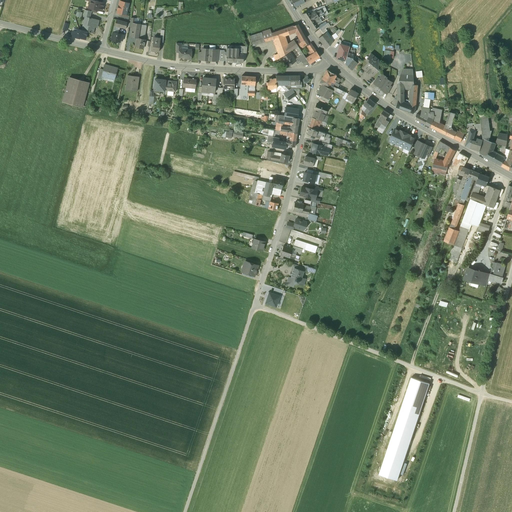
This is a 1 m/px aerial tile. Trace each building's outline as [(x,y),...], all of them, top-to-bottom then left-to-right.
[(95,0),(93,0),(90,0),(90,1),(89,4),(93,5),(92,9),(102,11),(104,3),(95,0)] [(129,3),(120,1),(119,6),(118,9),(117,13),(122,14),(126,15),(129,3)] [(325,7),(315,12),(319,17),(328,13),(325,7)] [(315,12),(311,15),(309,11),(302,14),(309,24),(314,20),(319,17),(315,12)] [(90,18),(85,17),(82,30),(87,32),(93,33),(95,25),(98,25),(99,20),(90,18)] [(127,22),(116,20),(115,26),(120,27),(126,29),(127,22)] [(314,20),(309,24),(313,30),(318,27),(319,26),(318,26),(314,20)] [(140,26),(134,25),(134,27),(132,27),(131,37),(137,38),(139,38),(140,32),(141,24),(140,24),(140,26)] [(304,36),(298,24),(287,28),(289,34),(296,31),(300,39),(304,36)] [(82,30),(79,29),(78,32),(73,31),(72,36),(79,38),(79,37),(85,39),(87,32),(82,30)] [(270,30),(264,32),(265,32),(262,33),(265,42),(273,40),(271,33),(270,30)] [(284,36),(281,30),(271,33),(273,40),(278,52),(287,46),(284,36)] [(113,32),(111,40),(120,43),(121,39),(122,39),(124,34),(118,33),(113,32)] [(262,32),(250,36),(253,46),(265,42),(262,33),(262,32)] [(323,35),(319,38),(321,41),(328,36),(325,33),(323,35)] [(141,36),(140,36),(140,38),(139,38),(137,38),(135,47),(143,49),(145,40),(144,39),(143,39),(143,37),(141,36)] [(300,39),(295,42),(294,42),(287,46),(278,52),(278,54),(280,58),(295,48),(298,46),(297,45),(301,42),(303,41),(306,39),(304,36),(300,39)] [(328,36),(321,41),(327,49),(330,45),(332,42),(328,36)] [(160,38),(153,37),(151,51),(159,52),(159,47),(159,42),(160,38)] [(316,52),(307,38),(306,39),(303,41),(307,47),(308,46),(310,49),(310,50),(313,54),(316,52)] [(303,41),(301,42),(297,45),(298,46),(300,49),(307,47),(303,41)] [(345,61),(349,46),(340,43),(336,58),(345,61)] [(181,48),(179,48),(179,52),(179,58),(188,58),(188,59),(190,59),(191,49),(181,48)] [(216,50),(202,49),(202,53),(201,60),(215,61),(216,54),(216,50)] [(238,49),(234,49),(234,54),(233,54),(233,62),(234,63),(236,63),(236,62),(243,63),(243,54),(238,54),(238,52),(238,49)] [(306,58),(306,59),(308,62),(309,64),(320,57),(316,52),(313,54),(306,58)] [(290,53),(282,58),(287,67),(295,61),(294,60),(290,53)] [(354,54),(348,53),(344,64),(352,70),(354,67),(357,63),(355,61),(352,59),(354,54)] [(300,56),(299,57),(302,62),(304,65),(308,62),(306,59),(306,58),(303,54),(300,56)] [(378,60),(370,54),(368,57),(369,58),(366,61),(367,62),(362,68),(366,71),(365,72),(368,74),(369,73),(373,76),(378,70),(375,68),(378,65),(378,60)] [(117,68),(104,65),(103,69),(101,76),(102,76),(114,79),(117,68)] [(335,75),(326,70),(320,83),(323,85),(331,89),(332,86),(330,85),(331,82),(334,84),(334,83),(335,81),(337,78),(334,76),(335,75)] [(405,74),(401,74),(398,83),(398,84),(404,84),(411,85),(411,84),(414,85),(413,74),(405,74)] [(138,77),(127,75),(125,90),(137,91),(138,77)] [(382,75),(379,79),(375,85),(380,88),(386,79),(387,78),(382,75)] [(299,76),(289,76),(289,84),(296,84),(299,84),(299,83),(299,76)] [(89,83),(69,77),(63,102),(82,107),(89,83)] [(196,80),(183,78),(183,87),(195,89),(196,80)] [(271,78),(269,78),(269,81),(268,82),(266,82),(266,85),(267,85),(267,90),(272,90),(272,89),(276,88),(276,85),(276,78),(273,78),(272,79),(271,78)] [(165,80),(156,79),(154,89),(164,90),(165,83),(165,80)] [(235,79),(223,79),(223,88),(234,89),(235,79)] [(380,88),(380,89),(385,93),(385,92),(389,85),(391,82),(386,79),(380,88)] [(177,81),(171,81),(171,83),(165,83),(164,90),(168,91),(174,91),(176,92),(177,81)] [(331,89),(323,85),(318,93),(323,96),(327,98),(332,90),(331,89)] [(300,98),(293,87),(291,88),(292,88),(296,95),(299,99),(300,98)] [(292,89),(292,88),(287,92),(291,98),(293,97),(296,95),(292,89)] [(358,94),(353,91),(353,92),(350,90),(346,98),(353,102),(358,94)] [(342,98),(337,107),(341,109),(345,100),(342,98)] [(375,104),(368,98),(366,101),(365,100),(363,103),(364,103),(363,105),(367,108),(364,112),(366,114),(375,104)] [(404,103),(398,100),(396,107),(414,114),(416,107),(415,107),(416,100),(410,100),(410,103),(410,104),(410,105),(404,103)] [(322,105),(317,104),(315,110),(312,118),(319,120),(321,121),(322,121),(325,113),(324,113),(326,108),(321,106),(322,105)] [(297,118),(298,110),(286,108),(284,116),(293,117),(297,118)] [(390,114),(384,110),(379,117),(385,121),(385,120),(390,114)] [(429,113),(422,111),(421,117),(428,120),(429,117),(429,113)] [(455,113),(449,112),(444,127),(445,128),(442,133),(454,139),(457,133),(456,132),(453,131),(453,130),(452,128),(451,127),(455,113)] [(421,117),(417,114),(415,119),(427,125),(428,120),(421,117)] [(488,114),(479,115),(480,124),(481,128),(481,129),(483,138),(488,140),(489,141),(492,131),(490,131),(488,114)] [(284,116),(277,115),(276,120),(271,119),(270,122),(277,123),(278,123),(279,123),(282,123),(284,119),(284,116)] [(299,118),(293,117),(292,120),(284,119),(282,123),(292,125),(298,126),(299,118)] [(385,121),(379,117),(377,121),(379,123),(384,125),(386,121),(385,120),(385,121)] [(319,120),(312,118),(309,127),(317,130),(318,128),(321,121),(319,120)] [(439,120),(434,119),(433,119),(433,122),(432,122),(431,127),(442,133),(445,128),(444,127),(441,126),(442,123),(439,122),(439,120)] [(470,125),(466,124),(467,133),(469,133),(470,130),(475,131),(475,130),(474,127),(473,127),(470,127),(470,125)] [(298,126),(292,125),(291,128),(288,127),(288,128),(282,127),(281,127),(280,130),(287,132),(297,133),(298,126)] [(317,130),(309,127),(307,134),(315,137),(317,130)] [(410,135),(400,130),(400,131),(395,129),(391,137),(389,141),(409,150),(411,146),(415,138),(410,136),(410,135)] [(317,130),(315,137),(319,138),(323,140),(325,133),(317,130)] [(476,142),(472,140),(475,131),(470,130),(469,133),(467,140),(466,146),(470,148),(474,149),(476,142)] [(463,134),(457,131),(456,132),(457,133),(454,139),(461,142),(464,136),(463,134)] [(297,133),(287,132),(287,135),(286,136),(290,136),(289,139),(296,140),(297,133)] [(508,134),(503,133),(499,143),(499,144),(502,145),(506,146),(508,134)] [(328,134),(326,141),(323,140),(319,138),(318,142),(328,144),(329,144),(330,138),(329,138),(330,135),(328,134)] [(286,145),(278,144),(278,141),(279,138),(274,137),(273,143),(272,146),(285,148),(286,145)] [(488,140),(483,138),(483,140),(483,142),(481,147),(481,148),(479,153),(483,155),(488,140)] [(483,140),(477,139),(476,142),(474,149),(479,151),(483,142),(483,140)] [(483,155),(483,156),(489,159),(492,152),(496,143),(495,143),(489,141),(488,140),(483,155)] [(447,146),(439,141),(437,146),(440,148),(445,151),(447,146)] [(425,144),(420,142),(416,149),(414,153),(419,156),(425,144)] [(318,145),(313,144),(312,144),(313,145),(312,148),(311,152),(315,153),(316,154),(318,154),(319,154),(326,155),(328,149),(327,148),(321,147),(321,146),(318,145)] [(425,144),(419,156),(424,158),(426,154),(430,146),(425,144)] [(455,150),(447,146),(445,151),(448,153),(446,158),(445,161),(449,162),(453,155),(455,150)] [(261,164),(213,152),(210,163),(259,175),(261,168),(284,174),(285,168),(262,162),(261,164)] [(501,156),(492,152),(489,159),(501,166),(502,161),(503,161),(504,157),(502,156),(501,156)] [(289,155),(281,153),(280,157),(280,160),(279,161),(288,162),(289,155)] [(511,158),(511,154),(509,154),(507,162),(503,161),(502,161),(501,166),(509,170),(511,158)] [(461,160),(458,165),(460,166),(461,166),(463,167),(464,166),(468,158),(464,155),(461,160)] [(314,158),(305,156),(303,164),(312,166),(314,158)] [(203,164),(174,157),(171,170),(200,177),(203,164)] [(435,159),(434,162),(432,169),(447,172),(449,162),(445,161),(435,159)] [(452,163),(449,162),(447,172),(457,174),(458,173),(458,172),(460,166),(458,165),(452,163)] [(471,170),(463,167),(461,173),(460,174),(464,175),(462,180),(461,184),(465,185),(467,179),(471,170)] [(480,173),(471,170),(467,179),(465,185),(469,187),(472,178),(474,177),(478,179),(480,173)] [(254,176),(233,171),(233,175),(254,180),(254,176)] [(312,173),(305,172),(303,180),(314,183),(313,182),(314,178),(315,178),(316,174),(312,173)] [(490,177),(480,173),(478,179),(477,182),(479,183),(486,186),(490,177)] [(253,180),(232,175),(231,181),(251,187),(253,180)] [(284,180),(274,177),(272,183),(272,186),(276,187),(281,189),(284,180)] [(458,178),(457,182),(455,181),(451,193),(457,195),(455,199),(460,200),(461,198),(462,193),(463,193),(465,185),(461,184),(462,180),(458,178)] [(276,187),(272,186),(272,183),(266,182),(265,188),(264,191),(270,192),(270,193),(272,194),(280,196),(280,192),(275,191),(276,187)] [(476,182),(472,193),(478,195),(481,186),(478,184),(479,183),(477,182),(476,182)] [(265,188),(256,185),(254,193),(262,195),(263,195),(264,191),(265,188)] [(465,185),(463,193),(462,193),(461,198),(466,199),(470,187),(469,187),(465,185)] [(478,195),(472,193),(470,199),(483,204),(494,208),(500,190),(490,186),(485,198),(478,195)] [(313,189),(306,187),(306,188),(301,187),(300,195),(304,196),(310,197),(312,197),(314,198),(316,191),(316,190),(314,190),(313,189)] [(254,193),(250,192),(248,203),(259,206),(260,199),(262,195),(254,193)] [(483,204),(470,199),(462,220),(471,224),(475,225),(483,204)] [(270,201),(268,209),(276,210),(278,203),(270,201)] [(301,202),(298,201),(298,202),(295,202),(293,210),(301,212),(302,208),(303,205),(303,204),(300,203),(301,202)] [(463,205),(459,203),(456,210),(454,216),(458,218),(463,205)] [(454,229),(458,218),(454,216),(453,219),(450,227),(454,229)] [(306,222),(296,219),(294,224),(293,227),(303,230),(304,228),(306,227),(306,226),(305,224),(306,222)] [(462,220),(459,231),(453,245),(448,259),(456,262),(471,224),(462,220)] [(490,226),(480,223),(477,231),(488,234),(490,226)] [(454,229),(450,227),(444,241),(453,245),(459,231),(454,229)] [(265,242),(254,239),(252,248),(262,251),(265,242)] [(316,246),(295,240),(293,246),(314,252),(316,246)] [(292,249),(283,246),(280,254),(290,257),(291,253),(292,249)] [(301,252),(292,249),(291,253),(296,254),(295,258),(296,259),(297,259),(298,259),(301,252)] [(258,266),(245,261),(243,266),(247,267),(245,272),(253,275),(254,275),(258,266)] [(496,264),(493,274),(490,273),(490,274),(488,280),(493,281),(494,280),(502,282),(503,277),(502,277),(505,267),(497,264),(496,264)] [(306,269),(295,265),(293,273),(292,273),(293,273),(292,275),(291,275),(292,275),(291,278),(289,277),(287,281),(284,283),(285,286),(289,285),(293,286),(294,283),(296,283),(298,282),(299,284),(302,285),(304,279),(300,277),(303,269),(306,270),(306,269)] [(482,273),(468,269),(465,279),(470,281),(470,280),(479,283),(482,273)] [(490,274),(483,272),(482,273),(479,283),(480,283),(487,285),(488,280),(490,274)] [(283,290),(274,287),(273,293),(279,295),(279,296),(281,296),(283,290)] [(276,307),(279,296),(279,295),(273,293),(269,292),(265,304),(276,307)] [(458,375),(454,373),(456,370),(449,368),(447,373),(458,377),(458,375)] [(396,480),(428,385),(412,380),(380,475),(396,480)]
